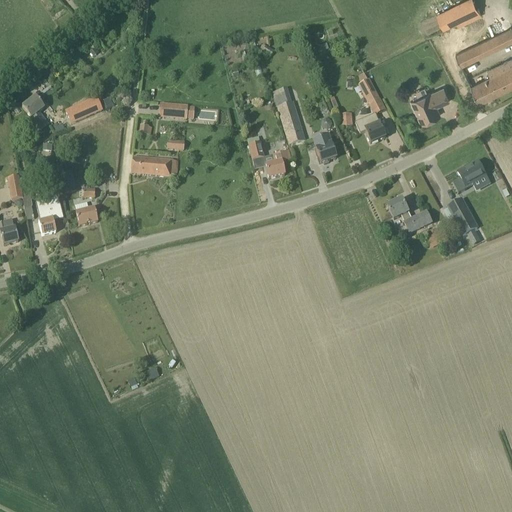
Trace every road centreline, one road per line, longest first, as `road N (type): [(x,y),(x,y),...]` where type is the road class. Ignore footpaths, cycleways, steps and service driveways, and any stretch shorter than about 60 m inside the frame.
road 1 (tertiary): [(0,281),(308,200),(511,110)]
road 2 (track): [(130,246),(121,206),(146,0)]
road 3 (unclassified): [(0,86),(110,0)]
